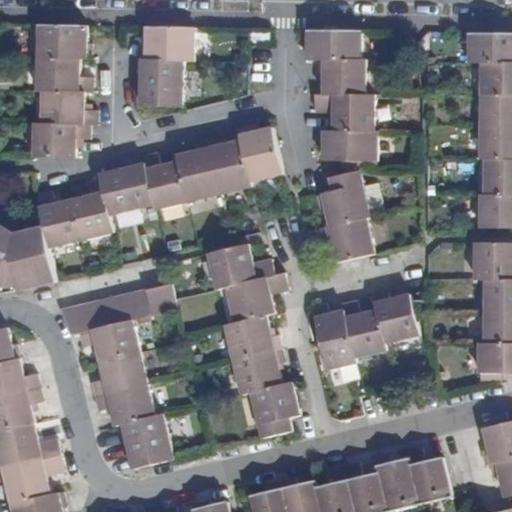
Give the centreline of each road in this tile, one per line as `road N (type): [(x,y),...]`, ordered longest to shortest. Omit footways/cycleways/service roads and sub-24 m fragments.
road 1 (residential): [(325,450),(98,495)]
road 2 (residential): [(98,495),(53,341),(14,312),(0,311)]
road 3 (residential): [(511,404),(325,450)]
road 4 (residential): [(109,149),(285,109)]
road 5 (residential): [(325,450),(295,318),(304,292)]
